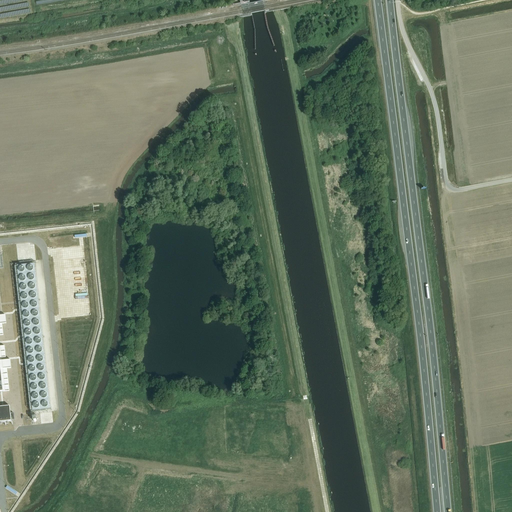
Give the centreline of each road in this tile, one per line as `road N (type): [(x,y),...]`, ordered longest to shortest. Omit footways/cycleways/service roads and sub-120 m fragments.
road 1 (trunk): [(377,0),(437,511)]
road 2 (trunk): [(447,511),(389,0)]
road 3 (unclassified): [(511,179),(448,187),(436,109),(397,0)]
